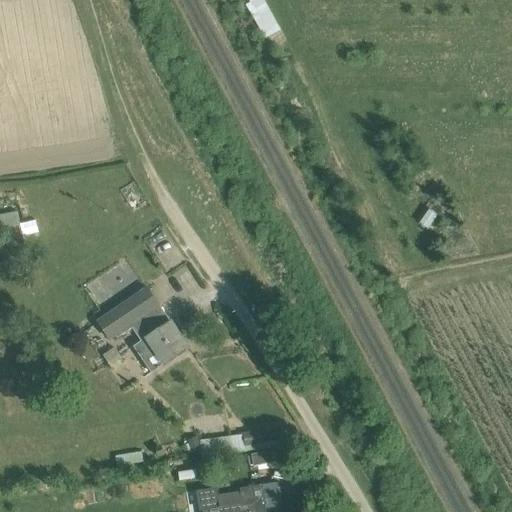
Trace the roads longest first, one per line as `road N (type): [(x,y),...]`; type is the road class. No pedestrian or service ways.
road 1 (unclassified): [(361,511),(170,200)]
road 2 (track): [(94,0),(123,103),(170,200)]
